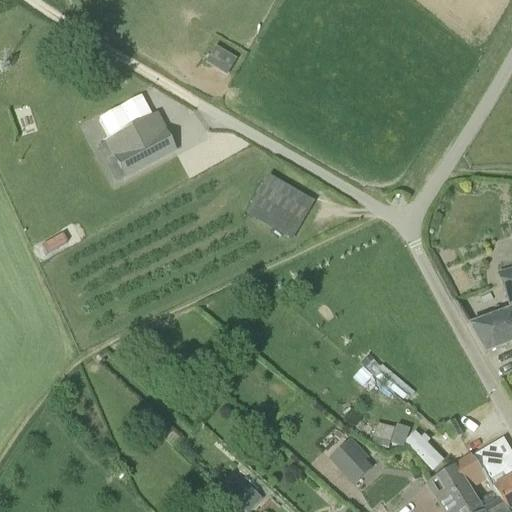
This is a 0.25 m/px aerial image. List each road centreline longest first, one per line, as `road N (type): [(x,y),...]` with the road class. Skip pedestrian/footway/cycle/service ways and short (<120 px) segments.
road 1 (track): [(31,0),(414,226)]
road 2 (unclassified): [(511,423),(413,237),(419,210),(511,57)]
